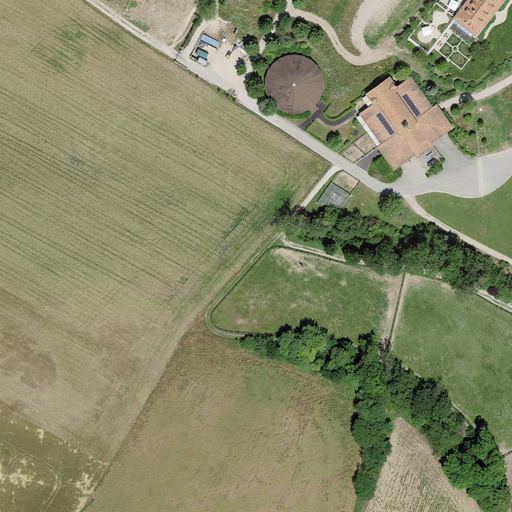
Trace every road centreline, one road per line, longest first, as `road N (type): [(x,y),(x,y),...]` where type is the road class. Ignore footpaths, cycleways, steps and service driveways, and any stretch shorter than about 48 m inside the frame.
road 1 (track): [(338,160),(286,239),(451,278),(511,310)]
road 2 (track): [(511,261),(426,216),(401,189)]
